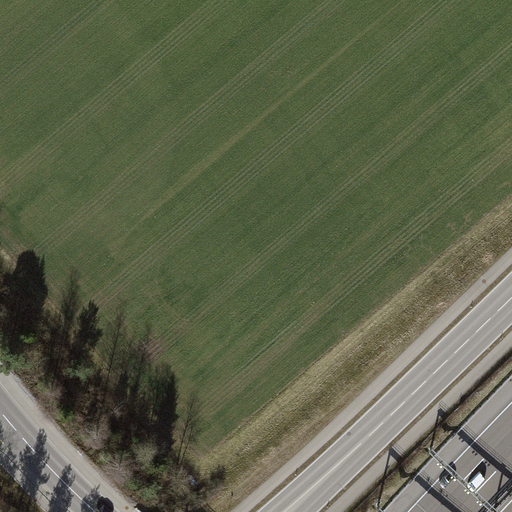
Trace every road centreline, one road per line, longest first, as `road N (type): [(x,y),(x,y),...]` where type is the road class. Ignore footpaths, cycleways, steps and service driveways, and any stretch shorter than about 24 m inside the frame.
road 1 (primary): [(316,487),(511,298)]
road 2 (tertiary): [(0,409),(95,511)]
